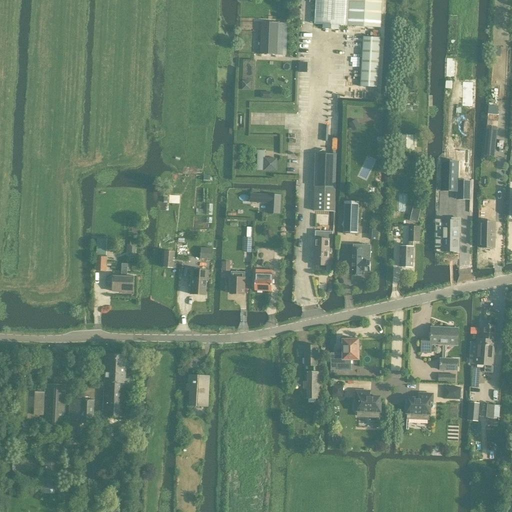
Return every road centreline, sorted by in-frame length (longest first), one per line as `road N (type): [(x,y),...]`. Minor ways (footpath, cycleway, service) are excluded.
road 1 (unclassified): [(511,279),(240,335),(0,336)]
road 2 (track): [(243,511),(246,377),(260,354),(258,332)]
